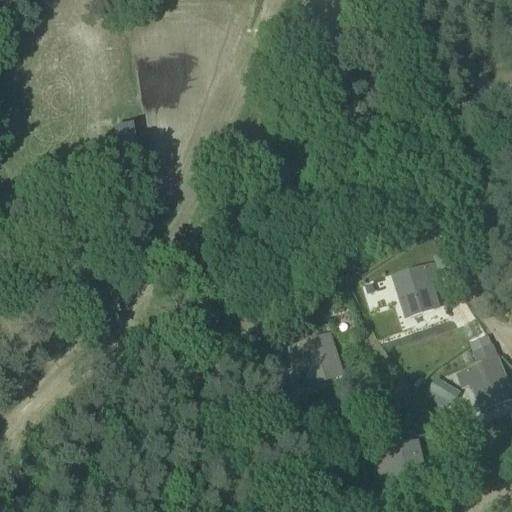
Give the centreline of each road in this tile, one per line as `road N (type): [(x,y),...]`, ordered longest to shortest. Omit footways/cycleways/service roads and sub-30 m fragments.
road 1 (track): [(259,0),(218,152),(143,333),(105,392),(3,511)]
road 2 (track): [(223,511),(227,357),(341,180),(307,0)]
road 3 (unknown): [(511,340),(477,316),(477,221),(462,196),(429,78),(429,56),(442,36),(511,13)]
